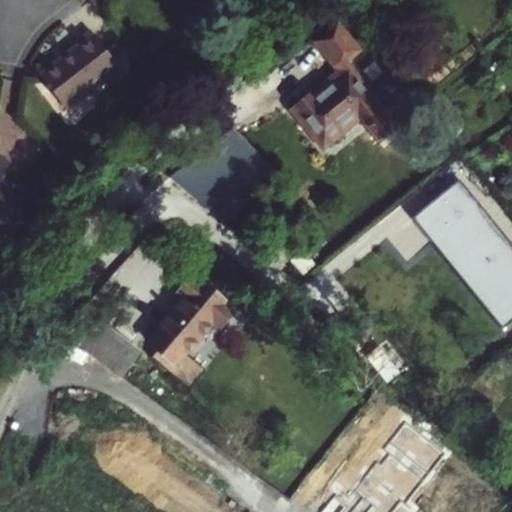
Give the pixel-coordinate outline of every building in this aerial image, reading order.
[(338,70),(292,108),(321,147),(360,116),(365,121),(383,107),(345,60),(358,49),(336,23),(314,39),(338,70)] [(38,76),(46,86),(43,88),(46,92),(50,90),(65,110),(91,89),(97,96),(115,83),(109,74),(119,67),(89,29),(75,40),(78,45),(38,76)] [(0,156),(0,235),(0,236),(33,201),(10,179),(16,171),(0,156)] [(417,215),(503,324),(511,317),(511,241),(463,179),(417,215)] [(183,298),(146,340),(174,364),(211,323),(215,327),(232,306),(193,273),(176,292),(183,298)] [(120,375),(137,351),(95,321),(78,343),(120,375)]
